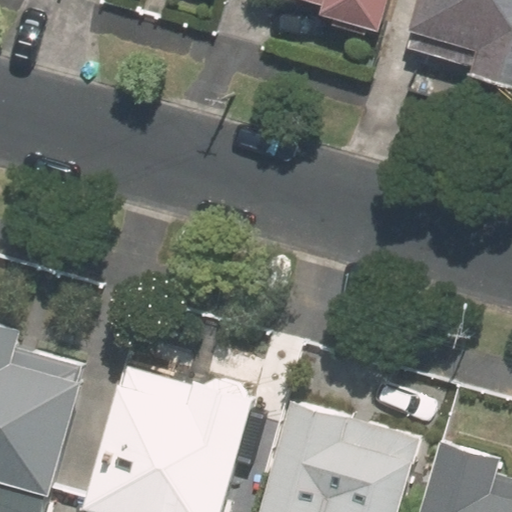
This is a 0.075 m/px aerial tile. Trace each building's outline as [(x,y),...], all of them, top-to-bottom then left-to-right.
[(331,12),(390,30),(398,0),(320,0),(334,4),(331,12)] [(511,0),(425,0),(412,45),(481,64),(480,71),(511,80),(511,0)] [(61,483),(95,357),(26,338),(32,318),(0,308),(0,511),(3,502),(40,511),(46,511),(56,481),(61,483)] [(204,376),(136,357),(96,495),(101,497),(96,511),(149,511),(150,511),(153,511),(230,511),(265,386),(207,370),(204,376)] [(304,385),(268,511),(406,511),(430,427),(360,408),(362,401),(304,385)] [(511,511),(511,468),(506,467),(511,445),(511,444),(454,428),(430,511),(511,511)]
